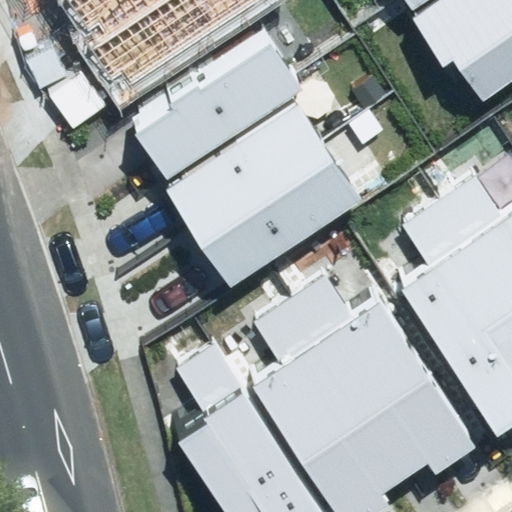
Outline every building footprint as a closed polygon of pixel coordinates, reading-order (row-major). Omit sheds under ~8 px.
[(483,66),(511,46),(511,0),(416,0),(435,27),(449,17),(483,66)] [(269,1),(131,89),(165,142),(303,53),(269,1)] [(296,72),(163,155),(195,206),(328,123),(296,72)] [(356,166),(328,123),(195,206),(222,249),(356,166)] [(436,179),(457,211),(511,294),(511,174),(498,184),(477,153),(436,179)] [(425,232),(389,255),(483,397),(511,377),(511,294),(457,211),(436,179),(403,200),(425,232)] [(289,278),(310,310),(404,452),(472,407),(377,266),(351,283),(330,252),(289,278)] [(278,331),(242,355),(336,496),(404,452),(310,310),(289,278),(257,299),(278,331)] [(201,382),(175,400),(249,511),(312,511),(336,496),(242,355),(220,321),(178,348),(201,382)]
